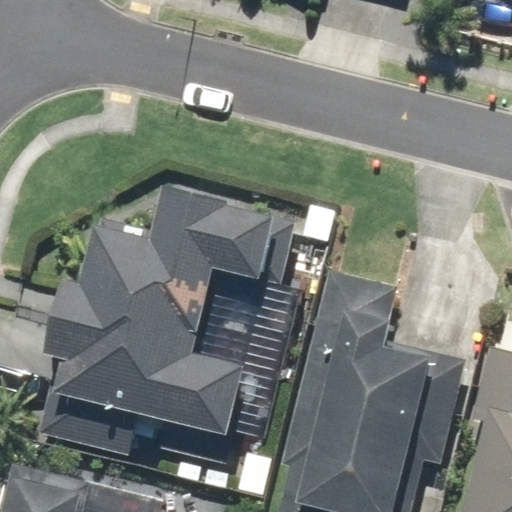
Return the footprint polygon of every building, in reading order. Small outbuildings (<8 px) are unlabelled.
[(155,408),(252,431),(270,356),(220,345),(227,315),(287,329),(313,216),(301,213),(303,206),(256,195),(257,190),(188,174),(176,227),(113,212),(99,272),(86,269),(48,432),(144,455),(155,408)] [(304,467),(293,511),(420,511),(440,429),(462,434),(479,361),(412,346),(418,321),(405,318),(412,288),(343,272),(297,466),(304,467)] [(511,511),(511,349),(505,348),(488,417),(511,422),(511,428),(491,511),(511,511)] [(282,453),(258,448),(250,487),(274,492),(282,453)] [(182,498),(29,460),(16,511),(188,511),(179,509),(182,498)]
